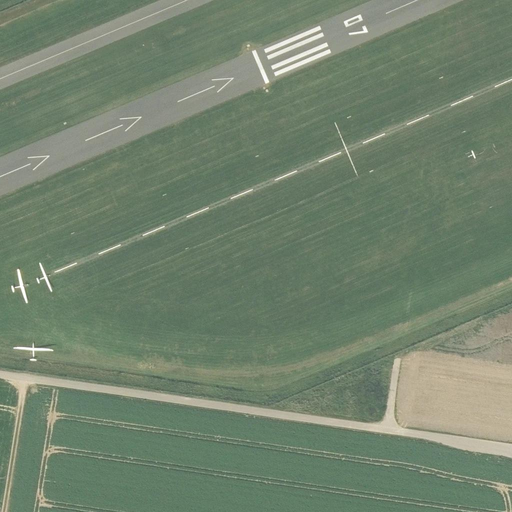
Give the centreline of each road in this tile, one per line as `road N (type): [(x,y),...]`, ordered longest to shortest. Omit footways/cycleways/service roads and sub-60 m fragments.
road 1 (unclassified): [(0,376),(389,431)]
road 2 (track): [(24,379),(4,511)]
road 3 (track): [(389,431),(511,452)]
